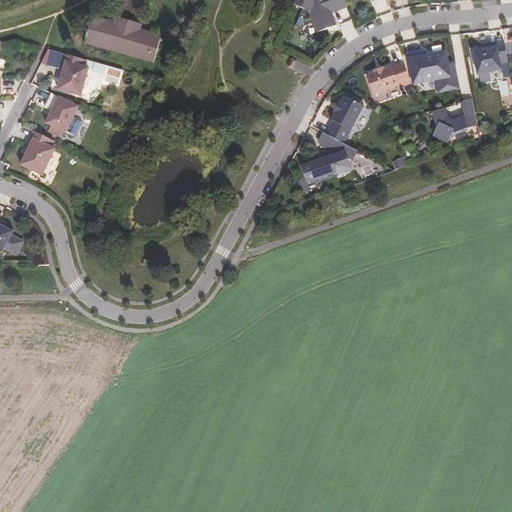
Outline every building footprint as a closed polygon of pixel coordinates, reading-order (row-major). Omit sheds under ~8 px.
[(296,0),(295,4),(310,11),(317,31),(337,25),(332,12),(348,7),(345,0),(296,0)] [(140,32),(116,26),(93,19),(86,44),(154,62),(162,38),(140,32)] [(140,32),(141,27),(118,20),(116,26),(140,32)] [(51,38),(81,46),(83,39),(53,30),(51,38)] [(423,51),(409,54),(415,84),(437,79),(439,92),(460,88),(455,62),(448,64),(446,51),(424,56),(423,51)] [(84,59),(62,53),(57,68),(61,69),(56,89),(79,95),(81,86),(83,86),(86,85),(88,80),(86,77),(84,76),(87,67),(82,66),(84,59)] [(507,53),(491,56),(492,61),(485,62),(476,63),(481,87),(504,82),(503,75),(511,74),(507,53)] [(300,58),(295,55),(291,64),(296,66),(300,58)] [(375,73),(368,75),(374,95),(410,82),(404,63),(385,70),(384,68),(375,71),(375,73)] [(107,75),(105,81),(118,84),(119,79),(107,75)] [(66,132),(79,106),(52,93),(45,107),(53,110),(47,123),(66,132)] [(327,133),(345,143),(365,106),(345,95),(340,104),(341,104),(337,113),(338,113),(327,133)] [(466,115),(475,112),(473,98),(463,102),(466,115)] [(478,125),(475,112),(466,115),(455,119),(450,117),(447,107),(435,112),(440,126),(436,133),(448,139),(454,137),(456,132),(478,125)] [(78,120),(72,135),(77,137),(83,122),(78,120)] [(54,141),(34,131),(27,145),(30,146),(21,165),(43,175),(47,166),(49,167),(52,166),(54,162),(53,159),(52,158),(56,149),(51,147),(54,141)] [(358,151),(324,133),(320,141),(343,154),(332,158),(325,155),(321,162),(303,168),(308,182),(337,172),(339,175),(352,171),(347,156),(353,160),(358,151)] [(395,169),(405,165),(401,157),(391,161),(395,169)] [(0,224),(0,222),(1,221),(0,220),(0,250),(3,252),(13,231),(5,227),(0,224)]
